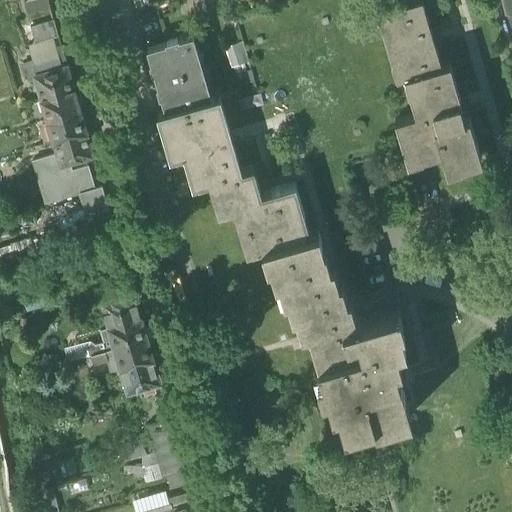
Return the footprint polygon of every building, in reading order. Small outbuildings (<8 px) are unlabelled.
[(24,2),(28,14),(50,7),(48,0),(31,0),(29,1),(24,2)] [(461,156),(462,162),(482,156),(469,113),(464,115),(459,99),(461,99),(450,60),(442,63),(423,0),(406,0),(378,8),(379,11),(384,9),(389,24),(383,26),(393,60),(399,58),(403,73),(397,74),(397,76),(405,74),(406,75),(412,74),(416,88),(410,90),(416,111),(396,117),(407,154),(421,149),(423,155),(442,150),(445,161),(461,156)] [(379,11),(383,26),(389,24),(384,9),(379,11)] [(31,25),(36,43),(54,37),(57,36),(52,19),(31,25)] [(148,47),(152,62),(155,70),(159,85),(162,94),(166,109),(208,97),(190,35),(179,38),(178,37),(167,40),(168,41),(148,47)] [(29,45),(34,63),(60,56),(54,37),(36,43),(29,45)] [(250,61),(244,40),(225,45),(232,66),(250,61)] [(35,76),(42,99),(75,90),(68,66),(63,68),(60,56),(34,63),(38,75),(35,76)] [(393,60),(397,74),(403,73),(399,58),(393,60)] [(19,65),(22,73),(33,70),(30,62),(19,65)] [(406,75),(410,90),(416,88),(412,74),(406,75)] [(42,99),(48,120),(81,110),(75,90),(42,99)] [(219,93),(213,95),(219,112),(225,111),(219,93)] [(200,180),(209,177),(241,168),(225,111),(219,112),(213,95),(208,97),(166,109),(158,111),(166,138),(172,136),(177,152),(177,153),(185,151),(189,165),(195,164),(200,180)] [(48,120),(54,141),(87,131),(81,110),(48,120)] [(94,156),(87,131),(54,141),(57,152),(61,165),(71,163),(94,156)] [(172,136),(166,138),(171,154),(177,152),(172,136)] [(408,159),(423,155),(421,149),(407,154),(408,159)] [(61,165),(57,152),(33,159),(46,201),(80,192),(80,191),(95,187),(88,164),(73,168),(71,163),(61,165)] [(447,166),(462,162),(461,156),(445,161),(447,166)] [(195,164),(189,165),(194,182),(200,180),(195,164)] [(253,248),(263,245),(305,233),(300,217),(306,216),(295,181),(262,191),(254,164),(241,168),(209,177),(214,195),(220,193),(225,209),(225,210),(234,207),(242,234),(248,232),(253,248)] [(102,184),(95,187),(80,191),(80,192),(86,213),(109,206),(102,184)] [(219,211),(225,209),(220,193),(214,195),(219,211)] [(112,218),(109,206),(86,213),(89,225),(112,218)] [(305,233),(310,231),(306,216),(300,217),(305,233)] [(118,240),(115,229),(112,219),(99,223),(102,233),(105,244),(118,240)] [(310,231),(305,233),(263,245),(269,264),(272,263),(277,281),(281,280),(286,297),(290,296),(295,313),(298,312),(303,329),(310,327),(311,330),(329,391),(335,390),(339,405),(345,426),(374,418),(390,413),(391,419),(411,413),(400,376),(406,374),(401,356),(395,358),(391,344),(397,343),(406,340),(401,322),(398,323),(393,308),(397,307),(396,306),(346,320),(339,297),(335,298),(330,281),(327,282),(322,264),(318,265),(314,251),(325,248),(319,229),(310,231)] [(246,250),(253,248),(248,232),(242,234),(246,250)] [(96,248),(100,262),(123,256),(119,241),(96,248)] [(126,266),(123,256),(100,262),(104,273),(126,266)] [(101,302),(108,326),(141,316),(134,293),(101,302)] [(56,297),(40,301),(44,314),(59,309),(56,297)] [(147,337),(141,316),(108,326),(115,346),(147,337)] [(92,353),(115,346),(108,326),(101,328),(104,340),(96,342),(91,338),(87,344),(90,354),(92,353)] [(153,358),(147,337),(115,346),(116,353),(121,367),(153,358)] [(87,344),(91,338),(64,347),(68,360),(90,354),(87,344)] [(395,358),(401,356),(397,343),(391,344),(395,358)] [(92,353),(95,363),(109,359),(108,355),(116,353),(115,346),(92,353)] [(161,382),(153,358),(121,367),(128,392),(161,382)] [(333,407),(339,405),(335,390),(329,391),(333,407)] [(294,429),(302,427),(294,402),(286,404),(294,429)] [(390,413),(374,418),(376,423),(391,419),(390,413)] [(149,427),(153,440),(177,432),(173,420),(149,427)] [(180,444),(177,432),(153,440),(156,451),(180,444)] [(123,461),(147,454),(138,434),(115,445),(123,461)] [(183,456),(180,444),(156,451),(159,463),(183,456)] [(187,469),(183,456),(159,463),(163,476),(187,469)] [(79,474),(74,458),(63,461),(68,477),(79,474)] [(124,476),(145,476),(145,463),(124,464),(124,476)] [(163,476),(159,463),(145,463),(145,476),(145,481),(163,476)] [(86,478),(70,483),(73,494),(89,489),(86,478)] [(47,511),(60,511),(53,485),(41,487),(47,511)] [(132,498),(136,511),(137,511),(170,502),(168,496),(166,489),(132,498)] [(190,490),(168,496),(170,502),(172,502),(174,508),(193,502),(190,490)] [(163,511),(174,508),(172,502),(170,502),(137,511),(163,511)] [(193,502),(174,508),(163,511),(198,511),(196,502),(193,502)]
